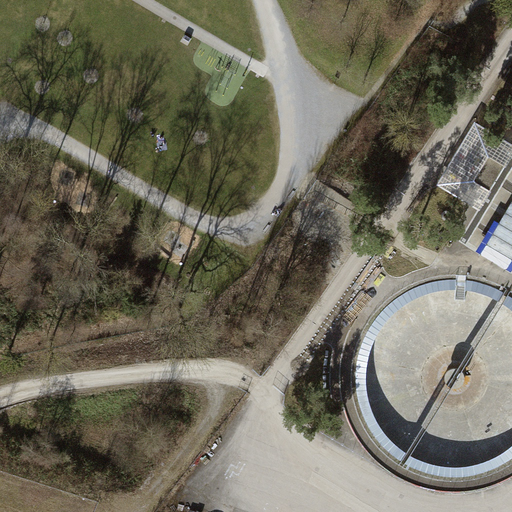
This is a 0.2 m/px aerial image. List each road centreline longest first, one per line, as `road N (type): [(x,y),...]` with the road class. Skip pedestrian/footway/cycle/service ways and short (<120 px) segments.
road 1 (track): [(0,114),(221,229),(252,231),(310,153),(262,0)]
road 2 (track): [(0,401),(46,389),(270,385)]
